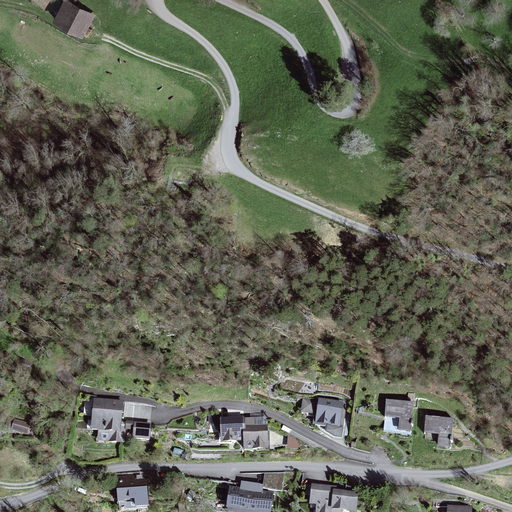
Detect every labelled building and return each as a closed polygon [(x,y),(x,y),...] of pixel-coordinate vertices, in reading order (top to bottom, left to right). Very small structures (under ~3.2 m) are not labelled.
[(63,5),(55,19),(81,34),(92,15),(71,3),(68,8),(63,5)] [(316,423),(319,401),(303,399),(301,413),(315,415),(314,425),(315,426),(321,433),(322,434),(333,441),(344,443),(348,412),(343,407),(341,407),(339,426),(342,426),(341,437),(338,439),(334,438),(326,433),(327,425),(316,423)] [(122,402),(95,400),(92,430),(99,430),(119,432),(120,428),(121,421),(122,402)] [(342,404),(319,401),(316,423),(327,425),(326,433),(334,438),(338,439),(341,437),(342,426),(339,426),(341,407),(342,404)] [(412,422),(414,404),(386,401),(385,413),(393,414),(393,417),(401,418),(400,430),(411,431),(411,426),(413,427),(413,422),(412,422)] [(393,414),(385,413),(383,433),(411,436),(411,431),(400,430),(401,418),(393,417),(393,414)] [(208,422),(222,435),(221,422),(221,414),(208,415),(208,422)] [(267,418),(243,419),(244,427),(255,427),(267,427),(267,418)] [(452,438),(453,420),(426,418),(425,429),(433,430),(432,433),(440,434),(439,446),(451,447),(451,443),(452,443),(453,438),(452,438)] [(244,441),(244,427),(243,419),(232,419),(232,422),(221,422),(222,435),(222,442),(244,441)] [(30,424),(15,420),(12,430),(27,435),(30,424)] [(127,422),(121,421),(120,428),(125,428),(125,429),(134,430),(134,439),(149,440),(150,425),(136,424),(136,423),(127,422)] [(244,427),(244,441),(245,450),(267,449),(266,429),(255,429),(255,427),(244,427)] [(119,432),(99,430),(98,441),(124,443),(125,429),(125,428),(120,428),(119,432)] [(300,441),(288,435),(287,448),(300,449),(300,441)] [(352,443),(352,448),(369,453),(372,445),(357,440),(356,445),(352,443)] [(277,472),(276,483),(283,484),(285,472),(277,472)] [(134,476),(117,477),(119,506),(147,504),(145,479),(135,480),(134,476)] [(240,490),(230,488),(228,508),(253,511),(269,511),(272,494),(245,490),(246,485),(241,485),(240,490)] [(328,487),(312,486),(311,505),(317,505),(317,510),(319,511),(355,511),(357,494),(327,491),(328,487)]
